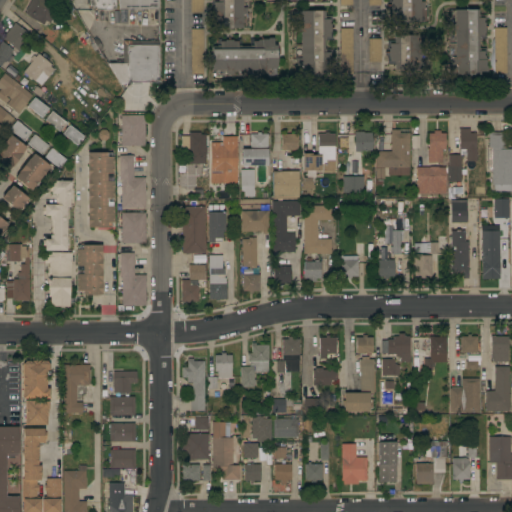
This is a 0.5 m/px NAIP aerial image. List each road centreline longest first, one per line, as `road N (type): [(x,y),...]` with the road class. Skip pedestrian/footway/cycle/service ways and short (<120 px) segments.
road 1 (residential): [(0,334),(162,334),(324,308),(511,307)]
road 2 (residential): [(164,104),(164,479),(152,511)]
road 3 (residential): [(154,507),(511,506)]
road 4 (residential): [(164,104),(511,102)]
